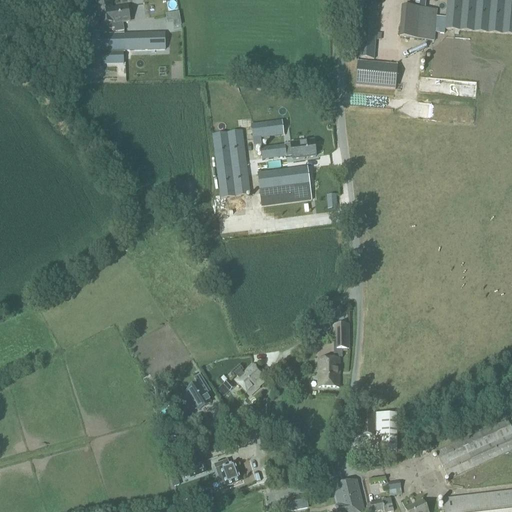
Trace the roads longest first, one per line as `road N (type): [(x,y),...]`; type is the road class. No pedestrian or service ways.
road 1 (unclassified): [(271,511),(277,497),(337,476),(367,299),(348,138),(346,0)]
road 2 (unknown): [(367,287),(289,350),(250,434)]
